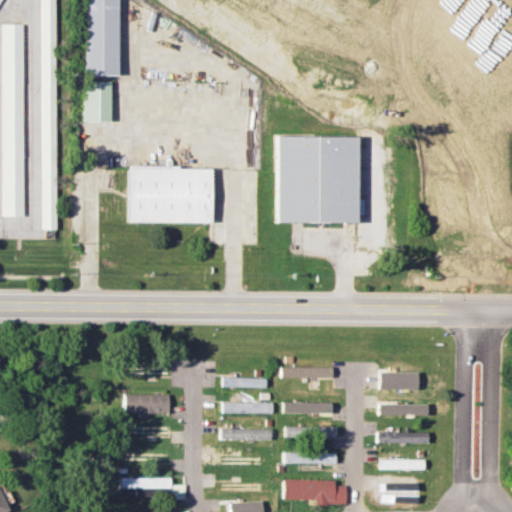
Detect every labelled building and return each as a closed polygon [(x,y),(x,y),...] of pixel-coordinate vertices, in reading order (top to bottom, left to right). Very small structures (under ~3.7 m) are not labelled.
[(55,227),(54,0),(40,0),(41,227),(55,227)] [(118,0),(84,0),(84,74),(118,74),(118,0)] [(22,22),(1,22),(1,214),(22,214),(22,22)] [(110,80),(83,80),(83,119),(110,119),(110,80)] [(357,221),(358,133),(277,133),(276,221),(357,221)] [(212,165),(128,165),(128,220),(212,220),(212,165)] [(331,366),(279,365),(278,376),(330,377),(331,366)] [(416,371),(378,371),(377,388),(416,389),(416,371)] [(264,387),(264,377),(220,376),(220,385),(264,387)] [(120,412),(165,412),(165,393),(120,393),(120,412)] [(271,412),(271,401),(220,401),(220,412),(271,412)] [(330,401),(281,401),(280,412),(330,412),(330,401)] [(425,414),(425,403),(377,402),(377,413),(425,414)] [(335,437),(334,425),(283,426),(283,437),(335,437)] [(270,438),(269,427),(218,428),(218,439),(270,438)] [(427,442),(427,431),(376,431),(376,441),(427,442)] [(282,462),(334,462),(334,451),(282,451),(282,462)] [(423,468),(423,458),(378,459),(379,468),(423,468)] [(167,477),(117,476),(116,487),(133,487),(132,495),(148,495),(148,487),(167,487),(167,477)] [(281,498),(315,499),(315,503),(338,504),(338,500),(344,500),(344,484),(333,484),(333,479),(281,478),(281,498)] [(409,483),(382,483),(382,502),(409,502),(409,483)] [(226,502),(226,511),(260,511),(260,500),(226,502)]
